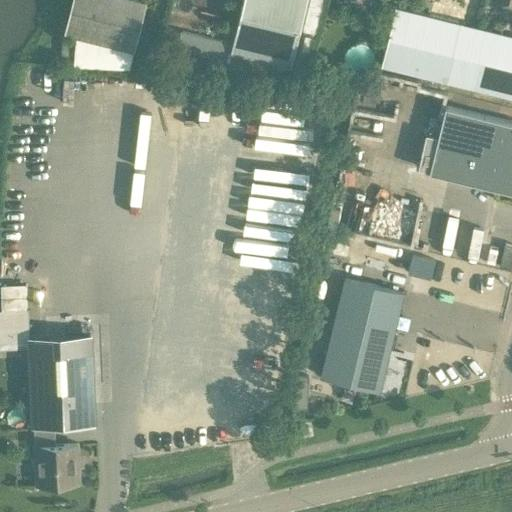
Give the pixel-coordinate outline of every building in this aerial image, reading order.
[(130,66),(134,50),(147,1),(143,0),(72,0),(65,33),(62,33),(60,62),(130,66)] [(243,0),(231,51),(291,65),(306,0),(243,0)] [(511,95),(511,33),(395,5),(381,64),(511,95)] [(169,178),(178,84),(147,81),(143,121),(126,119),(120,173),(169,178)] [(358,82),(351,124),(385,129),(391,87),(358,82)] [(426,135),(418,168),(429,171),(487,185),(511,190),(511,121),(503,119),(445,105),(442,119),(437,138),(426,135)] [(138,283),(155,284),(156,228),(139,228),(138,283)] [(403,291),(344,277),(320,375),(379,389),(403,291)] [(90,335),(30,337),(33,425),(35,425),(53,424),(93,423),(90,335)] [(295,386),(308,386),(308,375),(296,374),(295,386)] [(35,445),(34,445),(36,484),(80,482),(78,443),(53,444),(53,424),(35,425),(35,445)]
